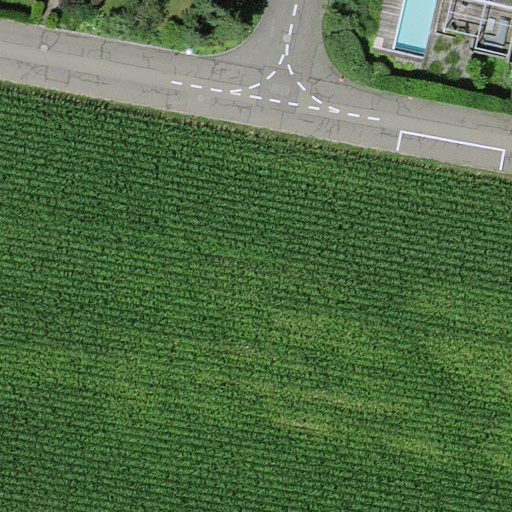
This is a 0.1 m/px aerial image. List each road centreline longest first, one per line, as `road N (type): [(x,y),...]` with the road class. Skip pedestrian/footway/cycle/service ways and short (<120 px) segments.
road 1 (residential): [(274,94),(0,52)]
road 2 (residential): [(511,140),(274,94)]
